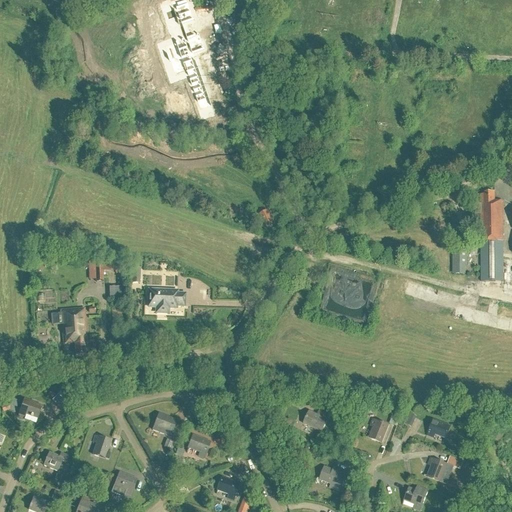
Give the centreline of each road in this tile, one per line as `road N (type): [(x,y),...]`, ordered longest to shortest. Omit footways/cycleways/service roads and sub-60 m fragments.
road 1 (unclassified): [(226,342),(314,235),(511,170)]
road 2 (unclassified): [(226,342),(180,357),(0,385)]
road 3 (residential): [(115,406),(42,431),(12,480)]
road 4 (residential): [(234,401),(161,394),(115,406)]
road 5 (residential): [(150,511),(162,493),(115,406)]
